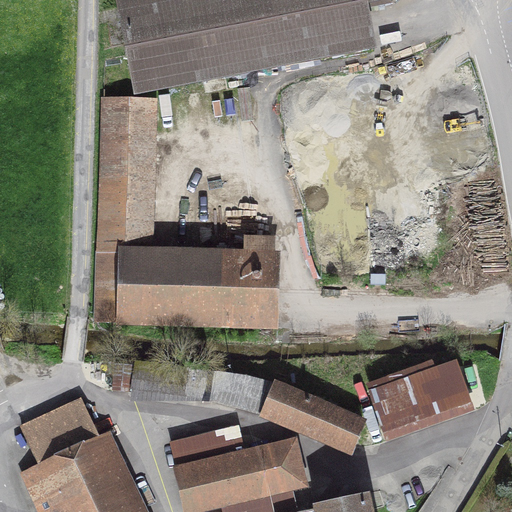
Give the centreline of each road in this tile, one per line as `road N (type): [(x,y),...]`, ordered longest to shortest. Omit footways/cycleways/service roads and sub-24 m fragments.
road 1 (residential): [(446,511),(511,381)]
road 2 (residential): [(472,0),(511,139)]
